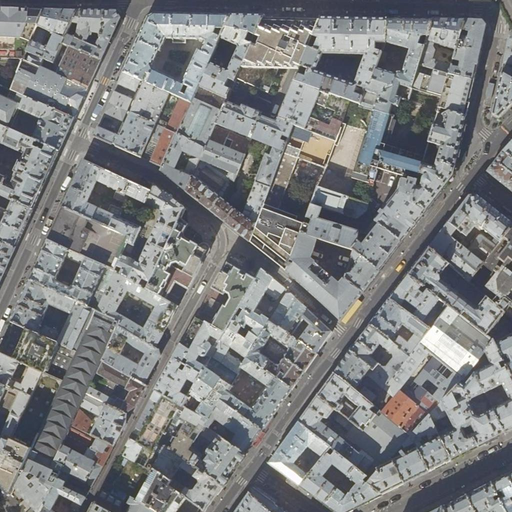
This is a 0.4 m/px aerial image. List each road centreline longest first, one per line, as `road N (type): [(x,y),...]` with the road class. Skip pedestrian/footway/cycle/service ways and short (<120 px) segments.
road 1 (residential): [(495,144),(476,121),(497,28),(486,10),(142,0)]
road 2 (residential): [(83,511),(223,241),(219,227),(155,176),(77,141)]
road 3 (residential): [(250,468),(495,144)]
road 4 (residential): [(77,141),(0,314)]
road 5 (residential): [(142,0),(77,141)]
road 6 (residential): [(392,511),(511,452)]
